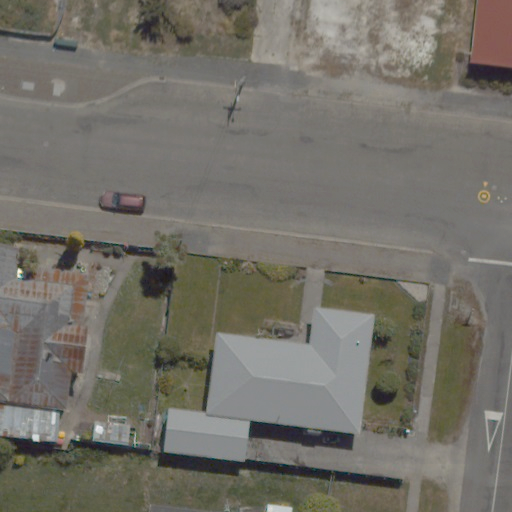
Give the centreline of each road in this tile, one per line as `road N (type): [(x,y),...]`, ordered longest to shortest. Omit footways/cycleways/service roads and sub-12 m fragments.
road 1 (residential): [(0,133),(511,202)]
road 2 (residential): [(493,511),(511,358)]
